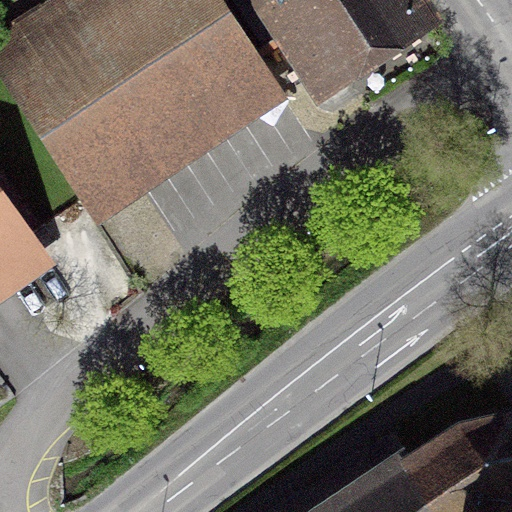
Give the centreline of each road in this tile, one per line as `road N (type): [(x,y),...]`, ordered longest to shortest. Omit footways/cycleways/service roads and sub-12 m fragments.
road 1 (residential): [(507,35),(130,338),(39,435),(20,472),(19,511)]
road 2 (secondary): [(147,511),(511,227)]
